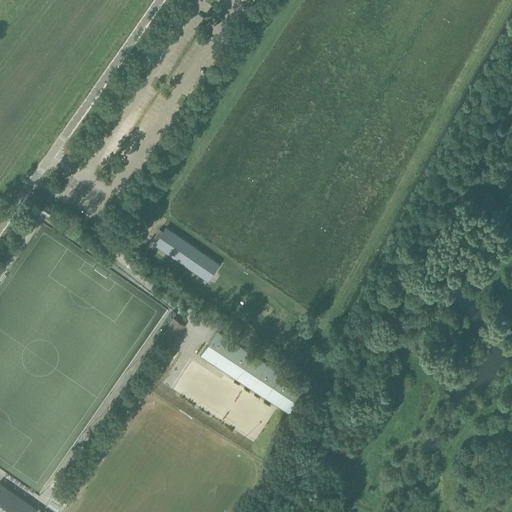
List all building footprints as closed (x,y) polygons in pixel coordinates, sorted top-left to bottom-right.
[(47,207),(43,213),(48,216),(52,210),(47,207)] [(160,229),(154,237),(157,240),(155,244),(208,280),(219,264),(166,228),(163,232),(160,229)] [(174,318),(162,336),(172,343),(184,325),(174,318)] [(200,355),(290,415),(307,390),(217,330),(200,355)] [(68,480),(77,486),(80,481),(71,475),(68,480)] [(0,511),(41,511),(0,482),(0,511)]
